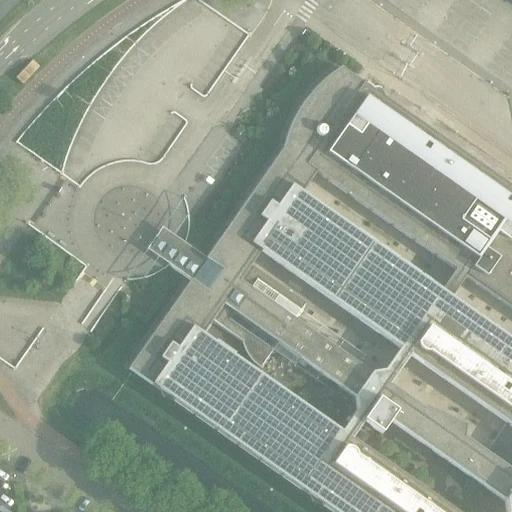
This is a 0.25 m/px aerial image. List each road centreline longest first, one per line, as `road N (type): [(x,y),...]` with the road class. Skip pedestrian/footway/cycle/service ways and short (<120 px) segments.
road 1 (residential): [(160,181),(294,4)]
road 2 (residential): [(87,200),(83,223),(96,252),(124,266),(147,264),(177,230),(175,200),(160,181)]
road 3 (residential): [(127,511),(0,423)]
